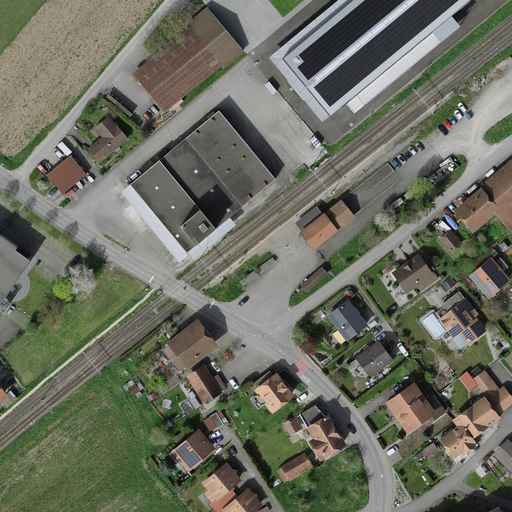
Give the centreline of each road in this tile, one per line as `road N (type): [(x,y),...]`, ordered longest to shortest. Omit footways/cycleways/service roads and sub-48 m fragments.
road 1 (residential): [(260,339),(511,147)]
road 2 (tertiary): [(0,173),(260,339)]
road 3 (track): [(14,183),(172,0)]
road 4 (tertiary): [(260,339),(360,432),(377,478),(376,511)]
road 5 (residential): [(511,414),(482,453),(406,511)]
